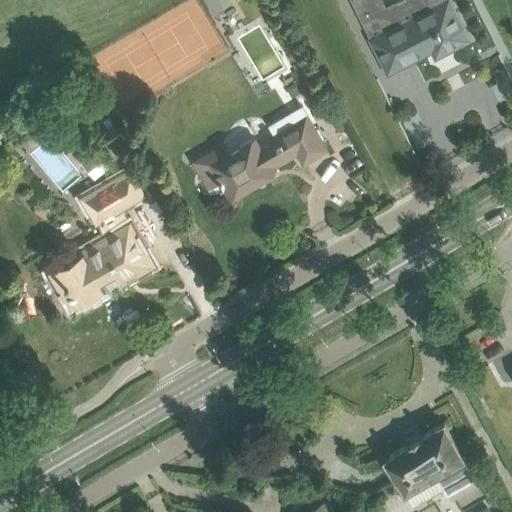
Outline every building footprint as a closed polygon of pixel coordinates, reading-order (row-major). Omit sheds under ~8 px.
[(448,50),(469,39),(449,0),(443,0),(427,9),(427,8),(422,2),(416,0),(400,0),(400,2),(399,3),(394,10),(377,7),(373,0),(352,0),(371,40),(387,72),(412,60),(412,59),(427,51),(427,52),(444,43),(448,50)] [(303,162),(326,149),(311,124),(313,123),(302,105),(268,125),(274,134),(258,144),(255,139),(253,140),(250,138),(239,145),(239,149),(231,153),(224,141),(192,160),(210,193),(224,185),(230,196),(273,170),(271,166),(297,151),(303,162)] [(334,106),(327,110),(332,119),(339,115),(334,106)] [(117,131),(102,107),(91,113),(106,138),(117,131)] [(342,119),(335,123),(340,132),(347,128),(342,119)] [(97,172),(109,162),(98,149),(87,159),(97,172)] [(122,207),(146,193),(130,167),(81,196),(104,236),(74,253),(77,258),(50,273),(69,307),(104,287),(100,281),(117,271),(123,282),(154,263),(122,207)] [(464,456),(444,422),(385,456),(405,491),(435,473),(443,487),(447,494),(476,477),(464,456)] [(373,510),(373,511),(390,511),(385,503),(373,510)]
